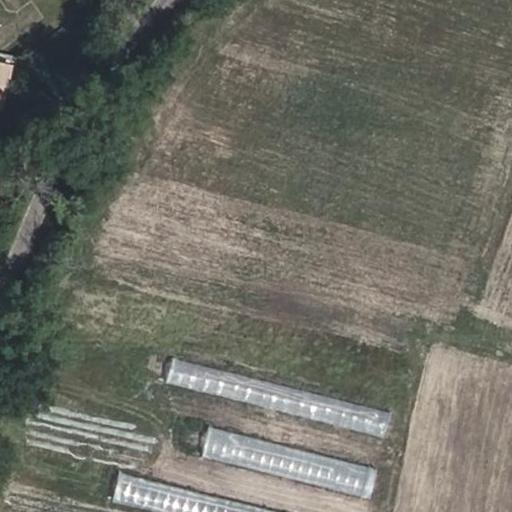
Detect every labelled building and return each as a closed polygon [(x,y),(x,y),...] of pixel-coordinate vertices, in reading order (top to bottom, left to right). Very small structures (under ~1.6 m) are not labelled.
[(0,0),(0,46),(26,29),(4,0),(0,0)] [(39,75),(63,54),(43,41),(26,66),(39,75)] [(0,59),(0,105),(12,107),(17,61),(0,59)] [(147,354),(142,377),(385,429),(390,406),(147,354)] [(202,458),(371,491),(377,463),(207,430),(202,458)]
